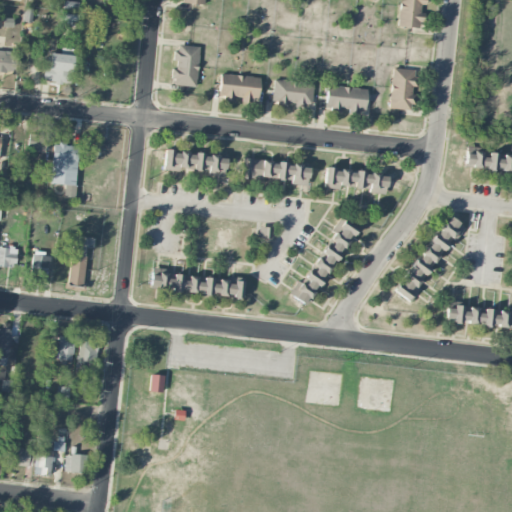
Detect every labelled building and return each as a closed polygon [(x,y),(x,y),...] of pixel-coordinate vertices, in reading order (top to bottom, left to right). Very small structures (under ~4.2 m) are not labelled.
[(420,27),(421,4),(423,4),(422,0),(399,0),(398,26),(420,27)] [(61,24),(75,26),(77,15),(63,13),(61,24)] [(0,71),(15,72),(15,45),(0,44),(0,71)] [(172,85),(196,86),(199,46),(175,45),(174,67),(173,67),(172,85)] [(72,54),(49,53),(49,65),(43,65),(43,82),(71,83),(72,54)] [(389,109),(411,109),(411,86),(414,86),(415,69),(390,68),(389,109)] [(260,77),(220,73),(217,96),(257,101),(260,77)] [(312,105),(312,82),(272,80),(272,104),(312,105)] [(366,88),(327,85),(325,103),(331,104),(330,110),(364,113),(366,88)] [(45,150),(46,134),(28,134),(27,150),(45,150)] [(50,183),(64,184),(63,196),(74,197),(77,145),(53,143),(50,183)] [(162,169),(180,171),(180,170),(224,174),(226,156),(164,150),(162,169)] [(511,171),(511,153),(503,153),(502,156),(485,154),(485,153),(465,151),(463,166),(511,170),(511,172),(511,171)] [(240,176),(290,180),(290,184),(306,185),(308,164),(242,159),(240,176)] [(322,187),(339,189),(339,185),(369,188),(368,192),(384,194),(386,174),(325,168),(322,187)] [(462,226),(448,216),(393,291),(407,301),(462,226)] [(302,281),(297,278),(288,294),(305,305),(333,259),(336,260),(356,228),(341,219),(302,281)] [(271,228),(259,226),(257,236),(269,238),(271,228)] [(94,238),(73,235),(66,284),(81,286),(87,247),(93,248),(94,238)] [(0,246),(0,266),(15,267),(16,247),(0,246)] [(31,274),(47,275),(49,253),(32,252),(31,274)] [(149,287),(241,297),(242,283),(227,281),(227,279),(216,278),(215,280),(197,278),(197,276),(185,274),(185,275),(169,273),(170,269),(151,267),(149,287)] [(511,327),(511,308),(498,308),(498,311),(483,310),(468,308),(445,306),(444,321),(511,327)] [(0,364),(6,365),(6,358),(16,358),(17,336),(9,335),(9,323),(2,323),(2,329),(0,328),(0,364)] [(72,360),(73,337),(58,337),(57,360),(72,360)] [(95,362),(96,340),(78,339),(77,361),(95,362)] [(160,392),(163,376),(150,374),(147,390),(160,392)] [(68,387),(57,386),(56,396),(67,397),(68,387)] [(32,448),(4,448),(4,465),(32,465),(32,448)] [(64,454),(63,471),(84,472),(85,455),(64,454)] [(33,474),(50,475),(51,456),(34,455),(33,474)]
